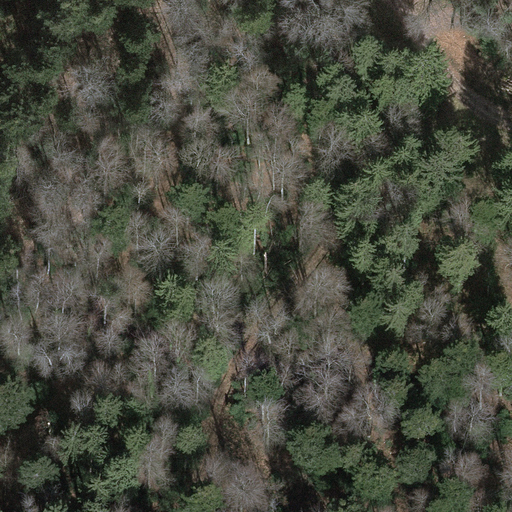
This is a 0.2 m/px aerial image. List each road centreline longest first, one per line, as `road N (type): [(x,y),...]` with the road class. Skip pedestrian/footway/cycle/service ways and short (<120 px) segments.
road 1 (track): [(511,294),(477,116)]
road 2 (track): [(395,0),(477,116),(511,121)]
